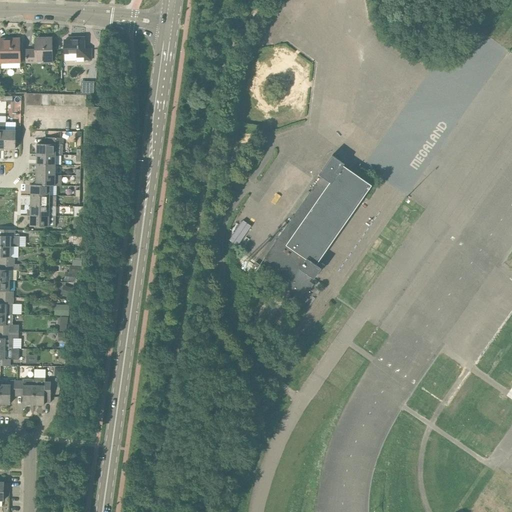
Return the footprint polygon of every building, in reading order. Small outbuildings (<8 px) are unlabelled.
[(279,18),(279,39),(289,39),(289,18),(279,18)] [(84,49),(84,37),(68,38),(68,40),(65,40),(65,54),(76,54),(76,61),(90,61),(90,60),(91,60),(91,49),(84,49)] [(26,63),(52,62),(52,38),(35,38),(35,50),(26,50),(26,63)] [(0,65),(0,66),(0,63),(20,63),(19,39),(0,39),(0,65)] [(81,94),(94,95),(94,82),(81,81),(81,94)] [(483,97),(499,108),(507,97),(490,86),(483,97)] [(42,94),(33,94),(34,106),(41,106),(42,94)] [(277,119),(294,118),(294,102),(276,103),(277,119)] [(6,130),(5,149),(16,149),(16,131),(6,130)] [(37,144),(37,154),(56,155),(62,155),(63,145),(63,138),(48,138),(48,144),(37,144)] [(55,165),(56,155),(37,154),(37,165),(55,165)] [(286,288),(303,300),(314,285),(309,282),(312,278),(314,279),(322,268),(316,264),(371,186),(343,166),(345,164),(332,155),(319,175),(321,176),(264,258),(293,278),(286,288)] [(55,175),(55,165),(37,165),(36,175),(55,175)] [(62,176),(55,175),(36,175),(36,185),(50,186),(62,186),(62,176)] [(36,185),(31,185),(31,195),(50,196),(50,186),(36,185)] [(266,192),(249,219),(263,227),(252,245),(266,254),(293,209),(266,192)] [(400,212),(404,215),(403,217),(406,220),(416,207),(423,213),(430,204),(415,192),(400,212)] [(56,196),(50,196),(31,195),(31,206),(56,206),(56,196)] [(56,216),(56,206),(31,206),(30,216),(56,216)] [(84,206),(74,206),(74,217),(84,217),(84,206)] [(55,227),(56,216),(30,216),(30,226),(55,227)] [(84,217),(74,217),(74,227),(83,227),(84,217)] [(0,246),(18,247),(19,247),(20,237),(15,237),(15,230),(0,229),(0,246)] [(453,279),(454,279),(453,280),(454,279),(487,296),(488,295),(496,289),(495,293),(500,289),(494,285),(508,286),(511,282),(511,267),(501,262),(500,262),(493,262),(493,261),(496,254),(488,254),(488,251),(483,248),(477,254),(478,240),(458,230),(449,248),(457,252),(464,247),(469,250),(454,279),(453,279)] [(18,258),(18,247),(0,246),(0,263),(14,264),(14,258),(18,258)] [(374,273),(380,277),(394,254),(388,250),(374,273)] [(261,265),(256,262),(252,268),(257,271),(261,265)] [(19,264),(14,264),(0,263),(0,280),(10,281),(16,281),(16,270),(19,271),(19,264)] [(77,274),(79,275),(80,267),(72,266),(69,265),(69,273),(77,274)] [(366,274),(353,294),(363,300),(377,280),(366,274)] [(9,291),(10,281),(0,280),(0,297),(13,298),(13,292),(9,291)] [(61,294),(62,295),(70,298),(73,289),(66,286),(64,286),(61,294)] [(13,304),(13,298),(0,297),(0,314),(13,315),(13,304)] [(343,300),(326,326),(328,328),(305,364),(315,370),(338,335),(336,334),(354,307),(343,300)] [(69,315),(69,305),(55,305),(55,315),(69,315)] [(12,325),(13,315),(0,314),(0,331),(19,332),(19,325),(12,325)] [(18,338),(19,332),(0,331),(0,348),(12,349),(13,338),(18,338)] [(19,349),(12,349),(0,348),(0,365),(10,366),(10,359),(18,359),(19,349)] [(34,385),(34,405),(44,405),(45,397),(51,397),(51,382),(45,382),(45,378),(34,378),(34,379),(34,385)] [(467,393),(476,400),(487,385),(477,378),(467,393)] [(17,396),(17,381),(11,381),(11,385),(0,385),(0,389),(0,403),(10,404),(11,396),(17,396)] [(34,405),(34,385),(24,385),(24,381),(17,381),(17,396),(23,396),(23,404),(34,405)] [(501,423),(511,407),(511,401),(489,387),(476,407),(501,423)] [(422,412),(433,417),(439,405),(428,399),(422,412)] [(409,495),(414,511),(425,511),(426,511),(422,498),(422,497),(420,488),(419,457),(421,450),(421,449),(428,424),(416,421),(409,448),(409,449),(406,457),(407,486),(409,493),(409,495)] [(486,442),(496,449),(507,432),(497,425),(486,442)] [(451,447),(439,445),(442,434),(433,431),(426,459),(447,464),(451,447)] [(472,479),(484,461),(470,451),(457,469),(472,479)] [(485,463),(478,473),(487,479),(494,469),(485,463)] [(449,511),(440,484),(439,465),(428,466),(429,486),(437,511),(449,511)] [(511,474),(503,469),(486,495),(507,508),(509,505),(511,507),(511,474)] [(485,511),(496,511),(501,505),(492,500),(485,511)]
